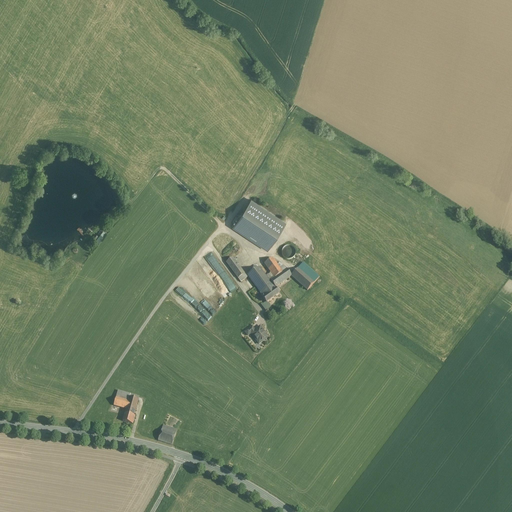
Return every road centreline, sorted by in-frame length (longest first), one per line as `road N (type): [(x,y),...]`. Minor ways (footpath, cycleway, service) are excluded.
road 1 (tertiary): [(0,423),(182,456)]
road 2 (tertiary): [(182,456),(289,511)]
